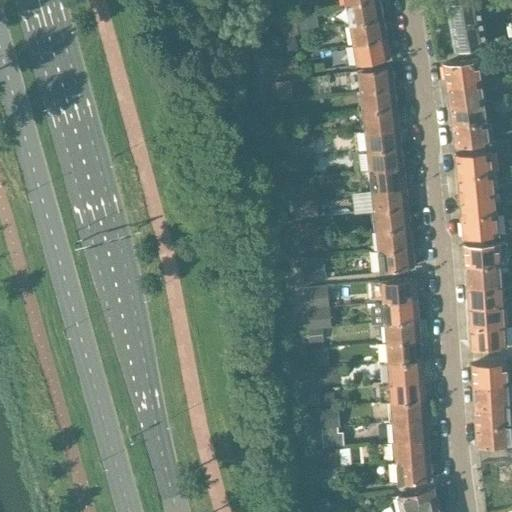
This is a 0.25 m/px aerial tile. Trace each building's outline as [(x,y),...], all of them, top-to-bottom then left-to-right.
[(379,0),(367,0),(347,3),(351,23),(382,18),(382,16),(384,14),(382,6),(380,4),(379,0)] [(478,0),(467,0),(447,4),(456,49),(487,43),(478,0)] [(382,18),(351,23),(354,43),(386,38),(385,31),(386,29),(385,21),(383,19),(382,18)] [(386,38),(354,43),(358,63),(390,58),(389,55),(391,53),(389,45),(387,43),(386,38)] [(277,59),(279,75),(299,72),(296,56),(277,59)] [(478,59),(443,64),(446,82),(480,78),(478,59)] [(391,66),(359,69),(362,90),(393,86),(393,80),(395,78),(394,70),(391,69),(391,66)] [(480,78),(446,82),(448,103),(483,98),(480,78)] [(278,83),(280,96),(296,93),(294,81),(278,83)] [(393,86),(362,90),(364,109),(396,106),(395,105),(397,102),(396,94),(394,93),(393,86)] [(483,98),(448,103),(451,125),(486,120),(483,98)] [(396,106),(364,109),(366,130),(398,126),(397,120),(399,118),(398,110),(396,108),(396,106)] [(486,120),(451,125),(454,146),(489,141),(486,120)] [(398,126),(366,130),(368,149),(400,146),(400,145),(402,142),(401,134),(399,132),(398,126)] [(290,168),(316,168),(315,133),(289,134),(290,168)] [(400,146),(368,149),(371,170),(402,166),(402,160),(403,158),(403,150),(400,148),(400,146)] [(455,154),(457,175),(492,171),(490,150),(455,154)] [(402,166),(371,170),(373,189),(405,186),(404,184),(406,182),(405,174),(403,172),(402,166)] [(492,171),(457,175),(459,196),(494,192),(492,171)] [(408,198),(407,190),(405,188),(405,186),(373,189),(363,190),(365,210),(375,208),(407,205),(406,200),(408,198)] [(494,192),(459,196),(461,215),(496,211),(494,192)] [(407,205),(375,208),(377,229),(409,226),(409,224),(411,222),(410,214),(407,212),(407,205)] [(496,211),(461,215),(463,237),(498,233),(496,211)] [(318,239),(318,220),(297,221),(298,240),(318,239)] [(409,226),(377,229),(379,249),(411,245),(411,240),(412,237),(411,229),(409,228),(409,226)] [(499,242),(464,244),(465,264),(500,262),(499,242)] [(507,242),(499,242),(500,262),(508,261),(507,242)] [(411,245),(379,249),(382,270),(413,266),(413,264),(415,261),(414,253),(412,252),(411,245)] [(326,255),(304,256),(305,277),(327,276),(326,255)] [(500,262),(465,264),(466,284),(501,282),(500,262)] [(415,278),(383,281),(384,300),(416,298),(416,292),(418,290),(417,282),(415,281),(415,278)] [(501,282),(466,284),(468,305),(503,303),(501,282)] [(307,284),(308,339),(325,339),(325,328),(331,328),(330,284),(307,284)] [(416,298),(384,300),(386,322),(418,319),(418,317),(420,315),(419,307),(417,305),(416,298)] [(503,303),(468,305),(469,326),(504,324),(503,303)] [(418,319),(386,322),(388,341),(419,338),(419,333),(421,330),(420,322),(418,321),(418,319)] [(504,324),(469,326),(471,348),(506,345),(504,324)] [(419,338),(388,341),(389,360),(421,357),(421,353),(422,351),(422,347),(420,345),(419,338)] [(421,357),(389,360),(391,381),(423,378),(422,372),(424,370),(423,362),(421,360),(421,357)] [(472,363),(473,384),(508,382),(507,361),(472,363)] [(317,379),(341,380),(342,366),(317,365),(317,379)] [(423,378),(391,381),(392,401),(424,398),(424,397),(426,395),(425,387),(423,385),(423,378)] [(508,382),(473,384),(474,406),(509,403),(508,382)] [(340,404),(328,404),(328,392),(322,392),(323,444),(341,444),(340,404)] [(424,398),(392,401),(394,421),(426,418),(425,412),(427,410),(427,402),(424,400),(424,398)] [(509,403),(474,406),(476,426),(511,423),(509,403)] [(426,418),(394,421),(396,441),(428,438),(427,437),(429,434),(429,426),(426,425),(426,418)] [(511,443),(511,423),(476,426),(477,446),(511,444),(511,443)] [(428,438),(396,441),(397,461),(429,459),(429,452),(431,450),(430,442),(428,440),(428,438)] [(429,459),(397,461),(399,481),(431,479),(431,476),(432,474),(432,466),(430,465),(429,459)] [(393,495),(397,511),(425,511),(439,509),(434,486),(393,495)]
